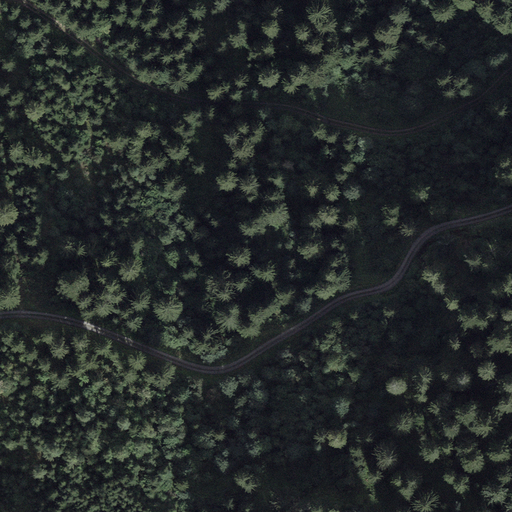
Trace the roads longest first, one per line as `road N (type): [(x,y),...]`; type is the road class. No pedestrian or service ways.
road 1 (track): [(511,207),(435,229),(395,281),(337,303),(226,369),(200,368),(66,320),(0,316)]
road 2 (track): [(8,0),(153,91),(282,108),(376,132),(424,127),(479,100),(511,70)]
